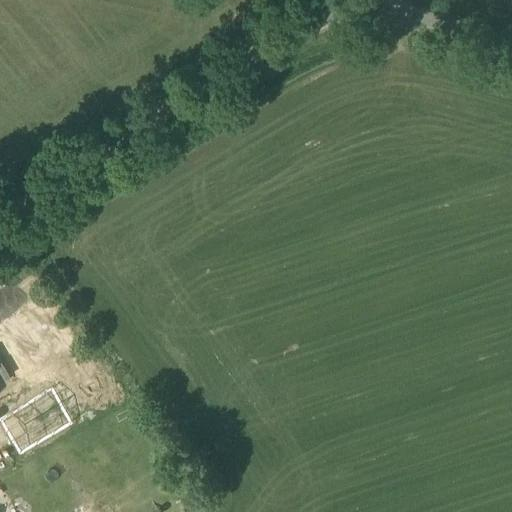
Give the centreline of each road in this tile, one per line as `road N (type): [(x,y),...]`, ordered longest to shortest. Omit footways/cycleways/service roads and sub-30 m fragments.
road 1 (unclassified): [(0,213),(301,26),(368,10)]
road 2 (unclassified): [(511,45),(368,10)]
